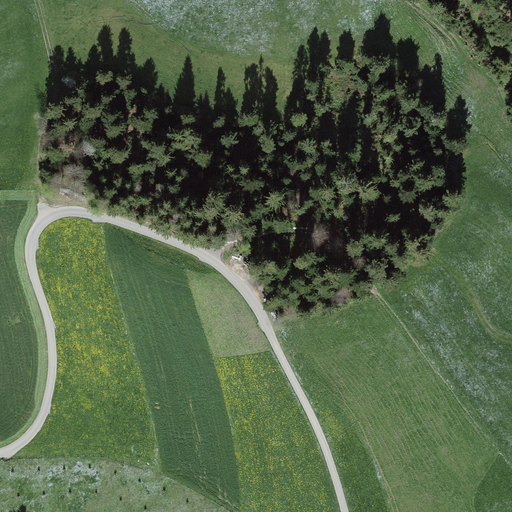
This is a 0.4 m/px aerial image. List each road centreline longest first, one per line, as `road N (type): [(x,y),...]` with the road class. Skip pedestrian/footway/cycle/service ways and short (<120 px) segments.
road 1 (unclassified): [(0,453),(37,425),(50,384),(51,335),(30,242),(51,214),(84,211),(191,249),(238,284),(308,410),(344,511)]
road 2 (track): [(45,218),(38,159),(52,70),(36,0)]
